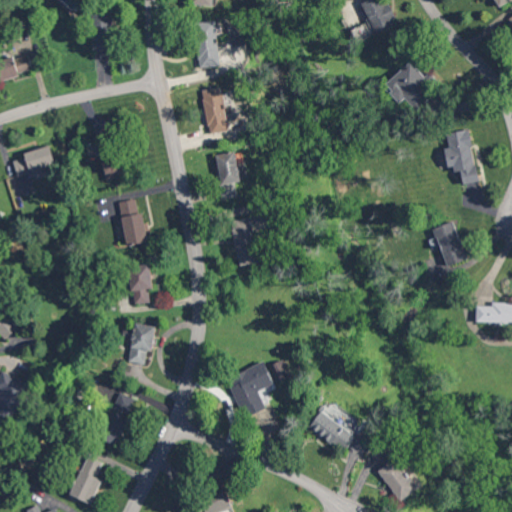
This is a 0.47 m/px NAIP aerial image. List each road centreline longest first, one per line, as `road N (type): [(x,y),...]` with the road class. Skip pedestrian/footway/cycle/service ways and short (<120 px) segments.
road 1 (residential): [(133,511),(181,407),(199,332),(152,0)]
road 2 (residential): [(172,430),(302,481),(339,511)]
road 3 (residential): [(161,87),(0,123)]
road 4 (residential): [(423,0),(495,86),(511,128)]
